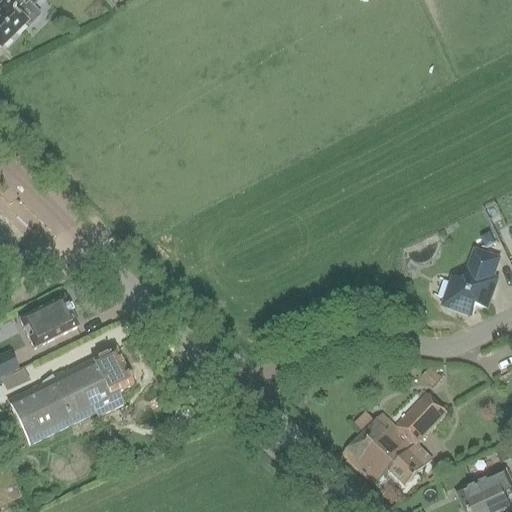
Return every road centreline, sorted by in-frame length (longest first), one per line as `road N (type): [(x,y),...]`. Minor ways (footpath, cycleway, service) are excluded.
road 1 (tertiary): [(246,397),(0,161)]
road 2 (residential): [(246,397),(347,337),(446,348),(511,319)]
road 3 (tertiary): [(371,511),(246,397)]
